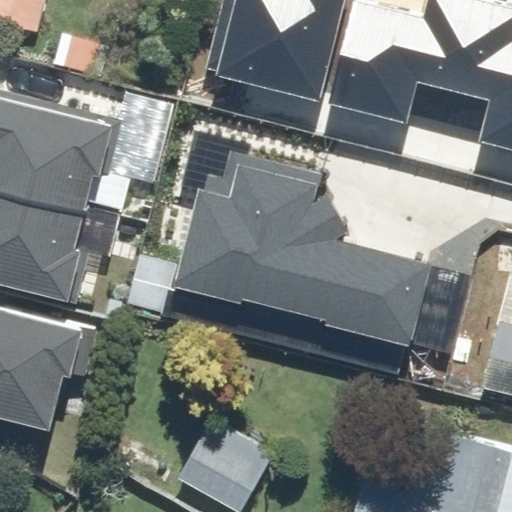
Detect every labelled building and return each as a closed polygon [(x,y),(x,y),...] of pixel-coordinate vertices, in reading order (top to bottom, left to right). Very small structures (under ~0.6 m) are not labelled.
[(0,0),(0,18),(40,29),(47,0),(0,0)] [(233,0),(214,74),(323,102),(349,0),(233,0)] [(354,0),(353,0),(329,105),(414,125),(424,82),(457,89),(478,0),(437,0),(433,18),(354,0)] [(476,140),(511,147),(511,36),(507,35),(511,14),(511,1),(507,0),(478,0),(457,89),(486,96),(476,140)] [(0,169),(98,196),(121,109),(0,77),(0,169)] [(232,171),(218,167),(195,264),(413,317),(432,237),(346,217),(357,210),(335,175),(318,185),(324,161),(239,140),(232,171)] [(98,196),(0,169),(0,265),(74,286),(98,196)] [(511,277),(485,383),(511,390),(511,277)] [(0,401),(60,418),(89,316),(0,291),(0,401)] [(217,407),(179,473),(244,511),(282,445),(217,407)] [(366,473),(356,511),(511,511),(511,443),(423,422),(408,483),(366,473)]
